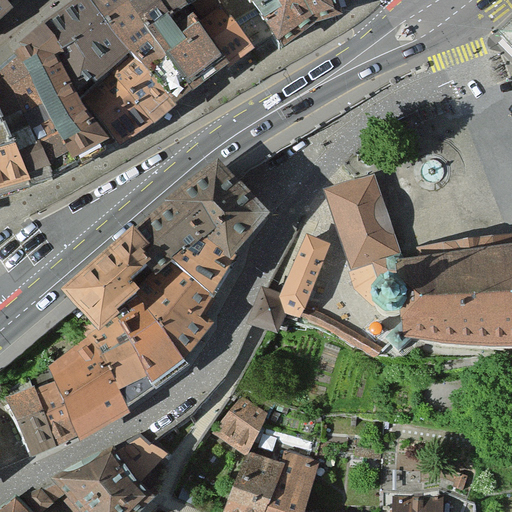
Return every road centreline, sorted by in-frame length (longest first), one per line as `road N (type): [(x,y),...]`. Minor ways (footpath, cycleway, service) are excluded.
road 1 (secondary): [(20,313),(221,140),(447,8)]
road 2 (residential): [(301,201),(245,319),(193,394),(0,497)]
road 3 (residential): [(215,102),(0,222)]
road 4 (residential): [(477,66),(333,149),(301,201)]
road 5 (residential): [(372,0),(215,102)]
road 6 (residential): [(215,102),(301,201)]
